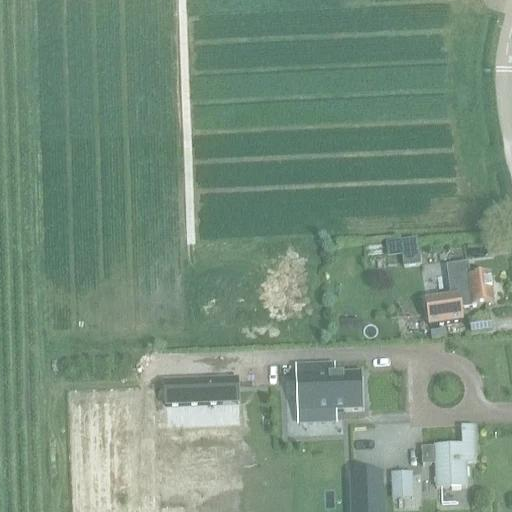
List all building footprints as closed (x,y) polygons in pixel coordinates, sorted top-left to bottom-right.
[(362,242),(363,255),(395,254),(395,240),(362,242)] [(489,276),(469,279),(467,266),(447,269),(451,299),(425,303),(428,328),(462,323),(460,310),(493,305),(489,276)] [(468,321),(470,338),(491,335),(489,318),(468,321)] [(432,360),(383,360),(384,396),(433,396),(432,360)] [(324,367),(296,368),(298,415),(364,412),(362,376),(324,378),(324,367)] [(165,383),(166,407),(220,405),(219,381),(165,383)] [(229,441),(274,442),(275,417),(230,415),(229,441)] [(438,490),(466,488),(464,458),(473,458),(472,431),(463,432),(464,448),(418,451),(419,464),(436,463),(438,490)] [(383,511),(382,476),(349,477),(350,511),(383,511)] [(412,501),(411,476),(391,476),(392,501),(412,501)]
